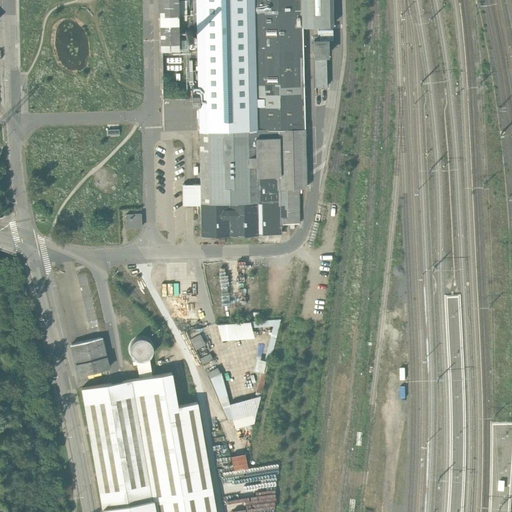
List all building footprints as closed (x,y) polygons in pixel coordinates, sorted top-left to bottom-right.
[(179,0),(159,0),(160,18),(180,18),(180,1),(179,0)] [(196,0),(198,38),(189,38),(190,50),(197,50),(198,90),(191,91),(191,104),(198,104),(199,128),(180,129),(182,184),(200,183),(201,199),(257,198),(255,173),(251,0),(196,0)] [(251,0),(255,173),(279,172),(279,185),(297,185),(305,184),(302,25),(300,0),(251,0)] [(301,0),(302,25),(322,24),(330,24),(332,24),(331,0),(301,0)] [(180,18),(160,18),(160,52),(168,52),(168,54),(179,54),(178,21),(186,20),(185,1),(180,1),(180,18)] [(330,24),(322,24),(323,33),(331,33),(330,24)] [(314,39),(314,55),(326,55),(327,55),(326,39),(314,39)] [(326,55),(314,55),(315,86),(326,86),(326,55)] [(193,199),(193,200),(193,208),(201,208),(201,232),(247,231),(247,238),(258,238),(258,231),(280,231),(280,221),(298,220),(297,185),(279,185),(279,172),(255,173),(257,198),(201,199),(193,199)] [(200,183),(182,184),(182,188),(180,188),(180,196),(182,196),(182,200),(193,200),(193,199),(201,199),(200,183)] [(140,212),(126,212),(126,225),(140,225),(140,212)] [(279,317),(219,322),(220,338),(254,335),(253,325),(273,323),(266,356),(257,357),(255,368),(261,369),(256,391),(264,391),(279,317)] [(90,336),(101,333),(97,318),(86,321),(90,336)] [(200,333),(191,338),(197,349),(206,343),(200,333)] [(100,337),(71,345),(78,373),(107,366),(100,337)] [(211,352),(201,357),(204,362),(214,357),(211,352)] [(219,366),(209,371),(212,376),(221,371),(219,366)] [(155,374),(82,387),(103,511),(216,511),(196,401),(177,404),(171,372),(155,374)] [(233,467),(248,465),(246,451),(232,452),(233,467)]
